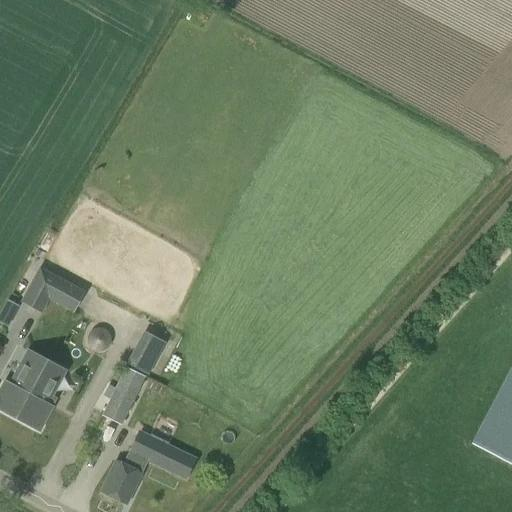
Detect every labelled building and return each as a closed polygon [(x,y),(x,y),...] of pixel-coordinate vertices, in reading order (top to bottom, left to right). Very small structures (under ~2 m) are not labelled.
[(50,299),(55,302),(66,281),(40,266),(21,302),(42,313),(50,299)] [(148,375),(166,343),(143,331),(126,364),(148,375)] [(46,404),(64,370),(28,351),(10,384),(5,382),(0,390),(0,408),(38,430),(51,406),(46,404)] [(511,365),(471,444),(511,465),(511,365)] [(121,425),(145,377),(125,367),(101,415),(121,425)] [(194,459),(140,433),(131,452),(129,451),(122,466),(116,463),(102,491),(125,502),(146,459),(184,478),(194,459)]
